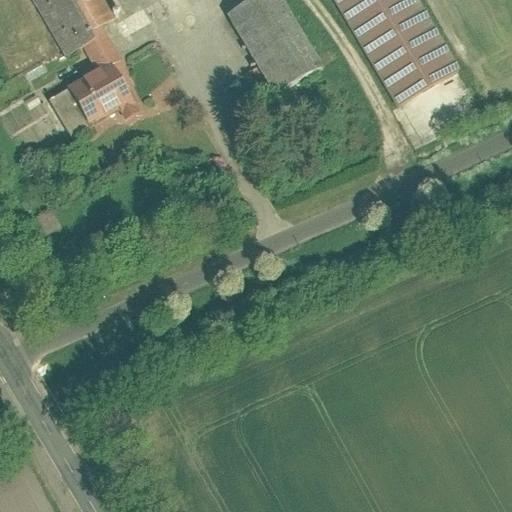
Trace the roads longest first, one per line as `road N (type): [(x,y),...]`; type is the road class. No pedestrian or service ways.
road 1 (unclassified): [(2,359),(511,138)]
road 2 (tertiary): [(92,511),(2,359)]
